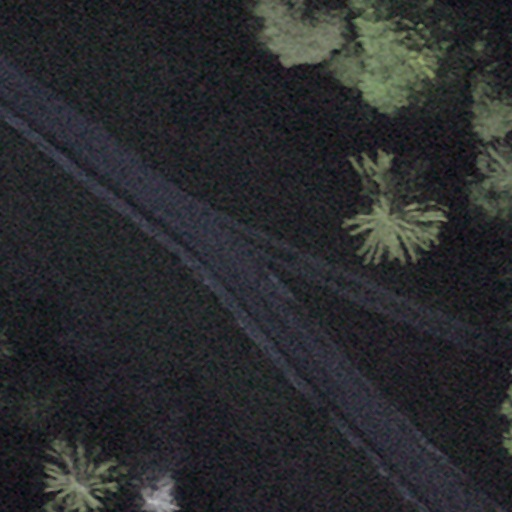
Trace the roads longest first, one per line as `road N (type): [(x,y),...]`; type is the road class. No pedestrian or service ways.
road 1 (track): [(466,511),(372,422),(212,244),(0,82)]
road 2 (track): [(511,353),(265,244),(212,244)]
